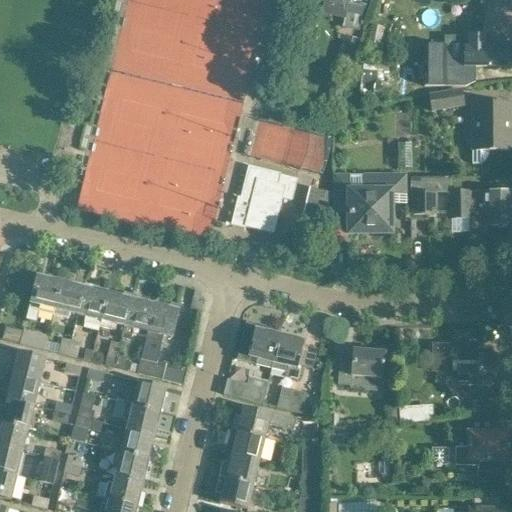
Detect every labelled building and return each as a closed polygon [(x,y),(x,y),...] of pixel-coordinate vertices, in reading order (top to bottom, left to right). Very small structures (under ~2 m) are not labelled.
[(337,0),(347,2),(344,14),(346,15),(363,19),(366,7),(367,0),(337,0)] [(444,48),(424,48),(424,88),(473,88),(481,84),(481,68),(492,68),(511,68),(511,46),(488,46),(488,38),(464,38),(444,38),(444,48)] [(434,95),(429,96),(431,113),(463,108),(460,90),(434,95)] [(471,106),(472,166),(481,166),(484,163),(487,160),(488,156),(488,152),(511,152),(511,142),(511,106),(471,106)] [(250,169),(242,198),(251,201),(244,228),(273,236),(282,200),(292,203),(297,181),(250,169)] [(349,177),(334,177),(334,214),(335,214),(335,206),(348,205),(349,214),(349,235),(391,235),(391,197),(391,188),(404,188),(405,197),(405,206),(406,206),(406,176),(363,177),(349,177)] [(309,189),(303,216),(325,222),(332,195),(309,189)] [(511,193),(492,193),(485,193),(485,194),(451,194),(451,201),(451,221),(468,221),(469,235),(486,234),(486,229),(511,228),(511,193)] [(436,216),(436,196),(436,195),(413,195),(413,216),(436,216)] [(37,278),(26,321),(36,323),(38,313),(54,317),(62,283),(45,279),(45,280),(37,278)] [(62,283),(54,317),(69,320),(70,316),(78,318),(85,290),(76,288),(76,286),(62,283)] [(85,290),(78,318),(86,320),(85,324),(100,328),(108,294),(92,290),(92,292),(85,290)] [(108,294),(100,328),(115,331),(117,326),(125,328),(132,301),(123,299),(123,298),(108,294)] [(125,328),(122,340),(129,342),(131,335),(147,339),(155,306),(139,302),(139,303),(132,301),(125,328)] [(147,339),(142,360),(157,364),(162,343),(163,338),(172,340),(178,313),(170,311),(170,309),(155,306),(147,339)] [(271,370),(279,336),(265,332),(266,328),(246,323),(237,361),(271,370)] [(24,331),(20,346),(44,352),(48,337),(24,331)] [(295,340),(279,336),(271,370),(286,373),(284,379),(299,383),(302,368),(297,367),(303,343),(295,341),(295,340)] [(69,358),(72,342),(62,340),(58,356),(69,358)] [(81,345),(72,342),(69,358),(77,360),(81,345)] [(115,370),(119,354),(121,345),(111,343),(105,367),(115,370)] [(447,346),(433,346),(433,358),(433,373),(456,373),(456,387),(477,387),(477,388),(491,388),(511,388),(511,386),(511,384),(511,375),(511,359),(478,358),(478,346),(447,346)] [(341,351),(339,371),(338,385),(351,387),(351,390),(380,393),(381,381),(382,381),(384,354),(341,351)] [(45,360),(37,358),(18,354),(16,362),(9,361),(6,376),(40,384),(45,360)] [(124,372),(128,356),(119,354),(115,370),(124,372)] [(142,360),(138,376),(161,381),(165,366),(157,364),(142,360)] [(82,369),(66,365),(64,375),(79,378),(82,369)] [(102,384),(105,374),(89,370),(87,380),(102,384)] [(34,409),(40,384),(6,376),(2,392),(8,393),(6,402),(34,409)] [(163,399),(165,390),(139,384),(137,392),(131,390),(127,406),(161,415),(164,399),(163,399)] [(262,406),(266,391),(242,385),(238,400),(262,406)] [(307,395),(282,389),(280,400),(265,396),(266,391),(262,406),(301,416),(307,395)] [(0,424),(28,431),(34,409),(6,402),(4,409),(0,408),(0,424)] [(70,417),(73,407),(57,403),(54,413),(70,417)] [(157,430),(161,415),(127,406),(123,422),(129,423),(127,431),(154,438),(155,430),(157,430)] [(93,423),(96,413),(80,409),(77,419),(93,423)] [(295,423),(262,414),(243,410),(241,418),(234,416),(230,432),(264,440),(267,428),(292,434),(295,423)] [(416,410),(399,411),(400,425),(417,424),(416,410)] [(68,426),(70,417),(54,413),(52,422),(68,426)] [(91,432),(93,423),(77,419),(75,428),(91,432)] [(506,437),(506,435),(495,435),(495,419),(468,421),(468,449),(446,449),(446,467),(479,467),(479,463),(506,464),(506,450),(508,450),(509,447),(509,440),(508,437),(506,437)] [(0,449),(22,455),(28,431),(0,424),(0,449)] [(318,424),(302,424),(302,433),(317,434),(318,424)] [(152,446),(154,438),(127,431),(125,439),(119,437),(115,454),(149,462),(153,446),(152,446)] [(264,440),(230,432),(227,447),(233,449),(231,457),(258,463),(264,440)] [(328,449),(343,449),(343,434),(328,434),(328,449)] [(0,474),(17,478),(22,455),(0,449),(0,474)] [(301,449),(301,473),(317,473),(317,453),(301,449)] [(46,450),(43,460),(59,464),(61,454),(46,450)] [(145,477),(149,462),(115,454),(111,468),(117,470),(115,478),(142,485),(144,477),(145,477)] [(84,459),(68,455),(66,466),(81,470),(84,459)] [(252,487),(258,463),(231,457),(229,465),(223,463),(219,479),(252,487)] [(43,460),(37,483),(42,484),(53,487),(59,464),(43,460)] [(79,479),(81,470),(66,466),(64,475),(79,479)] [(316,502),(317,473),(301,473),(301,498),(316,502)] [(0,499),(11,502),(17,478),(0,474),(0,499)] [(140,493),(142,485),(115,478),(113,486),(108,484),(104,500),(138,508),(142,493),(140,493)] [(252,487),(219,479),(215,494),(222,496),(220,504),(247,511),(252,487)] [(32,507),(47,511),(49,502),(34,498),(32,507)] [(316,511),(316,502),(301,498),(297,511),(316,511)] [(136,511),(138,508),(104,500),(101,511),(136,511)]
